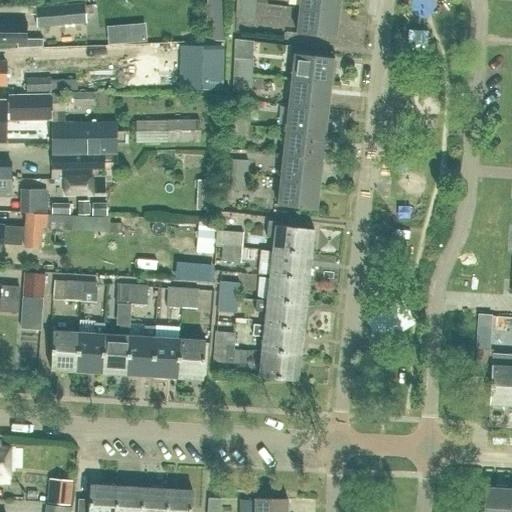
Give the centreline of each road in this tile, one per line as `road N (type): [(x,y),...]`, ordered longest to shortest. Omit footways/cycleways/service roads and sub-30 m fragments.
road 1 (residential): [(427,445),(437,288),(464,218),(477,0)]
road 2 (residential): [(385,0),(337,441)]
road 3 (residential): [(337,441),(0,420)]
